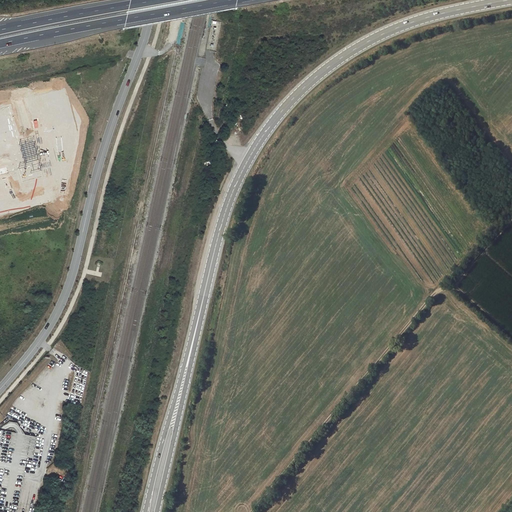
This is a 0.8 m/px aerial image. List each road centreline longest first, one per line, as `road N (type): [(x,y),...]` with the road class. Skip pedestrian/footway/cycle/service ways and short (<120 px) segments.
road 1 (track): [(186,0),(76,511)]
road 2 (primary): [(508,0),(400,25),(332,63),(291,99),(235,185),(194,333)]
road 3 (unclassified): [(0,389),(51,323),(67,288),(150,0)]
road 4 (motorway): [(0,43),(230,0)]
road 5 (primary): [(194,333),(145,511)]
road 6 (primary): [(157,511),(194,333)]
road 7 (motorway): [(156,0),(0,29)]
